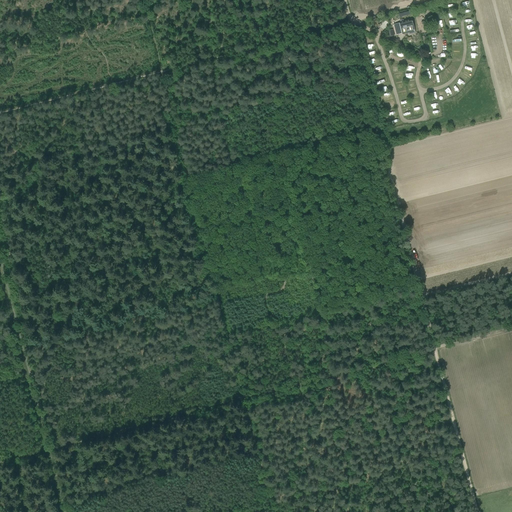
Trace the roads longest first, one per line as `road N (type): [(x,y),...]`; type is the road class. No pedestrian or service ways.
road 1 (track): [(146,0),(273,511)]
road 2 (track): [(478,511),(350,24)]
road 3 (track): [(0,462),(435,349)]
road 4 (track): [(259,46),(0,113)]
road 5 (track): [(60,511),(0,276)]
